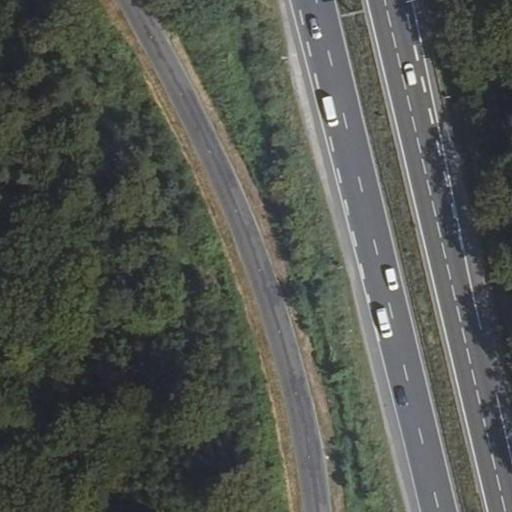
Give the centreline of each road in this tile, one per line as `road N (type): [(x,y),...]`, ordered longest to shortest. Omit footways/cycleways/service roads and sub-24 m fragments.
road 1 (tertiary): [(314,511),(254,285),(125,0)]
road 2 (trunk): [(504,511),(385,0)]
road 3 (trunk): [(319,0),(438,511)]
